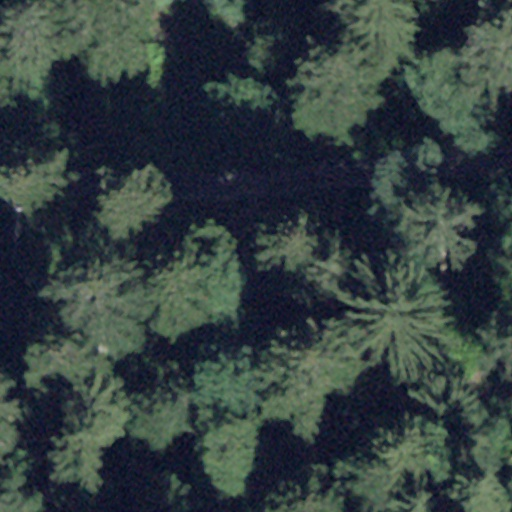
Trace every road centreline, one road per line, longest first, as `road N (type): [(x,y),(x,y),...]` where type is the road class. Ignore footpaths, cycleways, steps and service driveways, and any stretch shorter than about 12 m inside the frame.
road 1 (track): [(511,157),(259,178),(0,173)]
road 2 (track): [(511,345),(306,511)]
